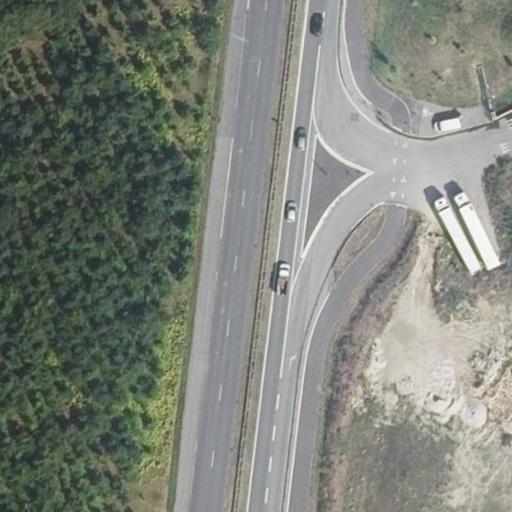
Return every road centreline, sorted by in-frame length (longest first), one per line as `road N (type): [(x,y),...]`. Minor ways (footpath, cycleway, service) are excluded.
road 1 (primary): [(264,511),(325,0)]
road 2 (primary): [(264,0),(206,511)]
